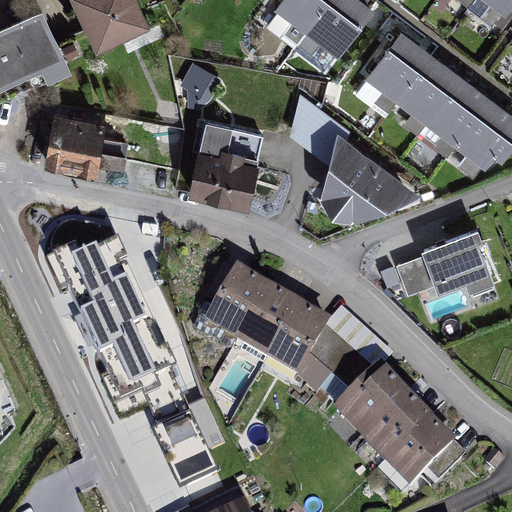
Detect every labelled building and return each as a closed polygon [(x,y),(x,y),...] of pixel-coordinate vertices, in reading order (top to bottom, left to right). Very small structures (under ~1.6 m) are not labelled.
[(138,0),(72,0),(96,53),(151,28),(138,0)] [(361,0),(282,0),(274,10),(339,58),(375,10),(361,0)] [(511,0),(484,0),(506,17),(511,9),(511,0)] [(42,17),(0,35),(0,106),(68,76),(42,17)] [(511,113),(401,30),(365,78),(367,80),(355,95),(385,117),(396,103),(485,169),(495,157),(503,163),(511,151),(511,113)] [(194,63),(181,91),(200,99),(212,71),(194,63)] [(106,127),(56,118),(48,168),(98,176),(106,127)] [(211,134),(197,200),(254,212),(267,146),(211,134)] [(425,197),(339,136),(324,196),(353,220),(425,197)] [(85,213),(24,241),(42,279),(65,268),(70,280),(88,271),(105,307),(131,295),(113,255),(106,258),(85,213)] [(486,241),(397,275),(410,310),(470,287),(474,299),(504,288),(486,241)] [(238,269),(204,327),(300,382),(313,359),(329,332),(333,324),(238,269)] [(129,330),(95,344),(111,382),(116,379),(182,352),(156,287),(118,303),(129,330)] [(376,373),(329,332),(313,359),(352,396),(376,373)] [(352,396),(333,414),(410,493),(431,472),(441,482),(466,458),(380,369),(376,373),(352,396)] [(195,402),(166,416),(206,494),(234,479),(195,402)]
